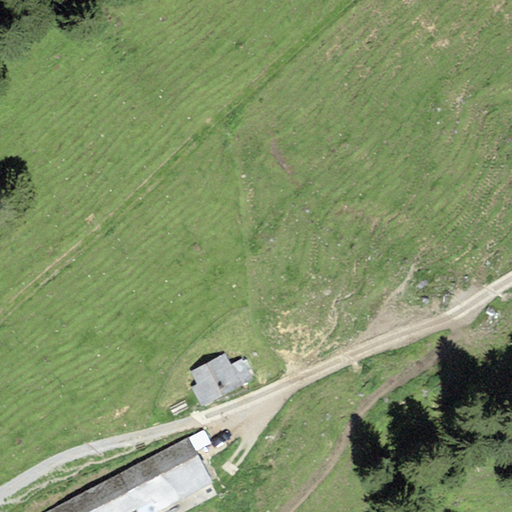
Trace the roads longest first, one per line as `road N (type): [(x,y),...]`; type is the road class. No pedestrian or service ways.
road 1 (track): [(511,281),(466,312),(233,413),(54,464),(0,499)]
road 2 (track): [(362,0),(0,313)]
road 3 (track): [(466,312),(453,337),(374,398),(292,511)]
